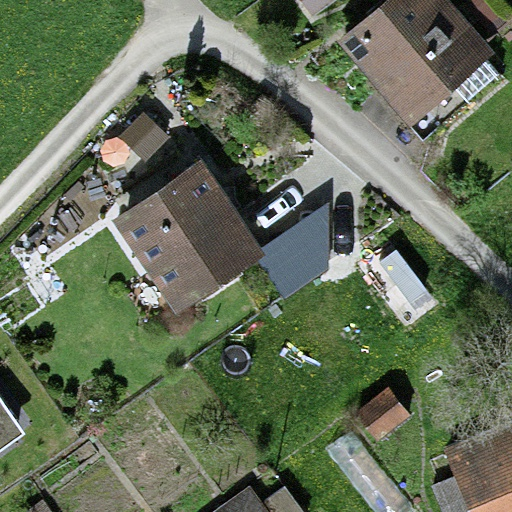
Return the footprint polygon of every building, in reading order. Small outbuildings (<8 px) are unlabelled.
[(437,0),(396,0),(353,38),(411,106),(426,92),(449,119),(501,74),(437,0)] [(198,167),(125,217),(179,296),(252,246),(198,167)] [(403,366),(365,392),(384,420),(423,393),(403,366)] [(0,432),(19,419),(0,392),(0,432)] [(435,488),(444,511),(495,511),(511,505),(511,442),(480,457),(474,443),(451,454),(461,477),(435,488)] [(264,511),(248,490),(217,511),(264,511)]
